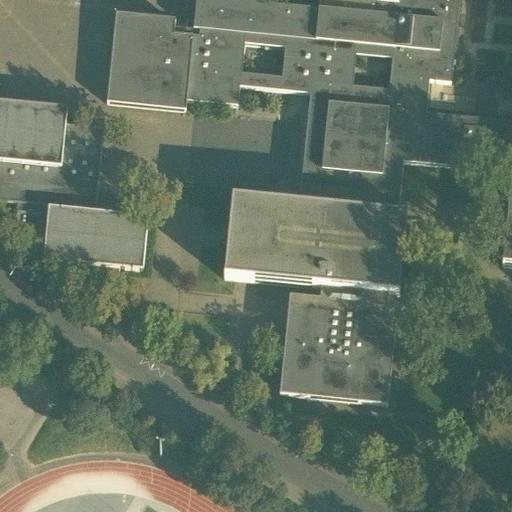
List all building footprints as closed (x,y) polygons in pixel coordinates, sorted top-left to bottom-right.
[(459,0),(399,0),(398,9),(320,1),(320,0),(319,0),(319,13),(197,1),(193,33),(192,40),(193,40),(186,105),(237,110),(240,90),(242,78),(246,47),(285,52),(355,56),(392,60),(389,93),(428,97),(429,87),(452,88),(459,0)] [(320,0),(320,1),(398,9),(399,0),(320,0)] [(185,114),(186,105),(193,40),(192,40),(174,38),(174,31),(175,23),(115,17),(106,106),(185,114)] [(192,40),(193,33),(174,31),(174,38),(192,40)] [(312,97),(301,208),(301,209),(397,219),(397,218),(403,165),(511,176),(511,178),(503,269),(511,270),(511,129),(426,121),(428,97),(389,93),(352,89),(355,56),(285,52),(282,83),(242,78),(240,90),(312,97)] [(91,173),(93,153),(63,151),(65,129),(66,113),(0,106),(0,205),(36,209),(38,209),(39,201),(47,201),(97,207),(100,174),(91,173)] [(94,131),(65,129),(63,151),(93,153),(94,131)] [(407,219),(397,218),(397,219),(301,209),(301,208),(232,200),(223,280),(320,290),(387,297),(398,298),(407,219)] [(64,281),(117,286),(118,272),(142,274),(147,221),(48,212),(47,218),(45,218),(47,201),(39,201),(38,209),(36,209),(35,217),(17,215),(14,243),(31,245),(29,255),(44,256),(43,264),(65,267),(64,281)] [(386,309),(387,297),(320,290),(319,302),(386,309)] [(391,310),(386,309),(319,302),(295,300),(285,391),(381,402),(391,310)]
